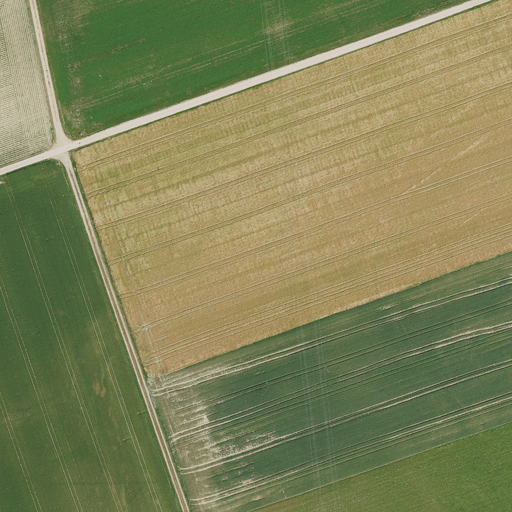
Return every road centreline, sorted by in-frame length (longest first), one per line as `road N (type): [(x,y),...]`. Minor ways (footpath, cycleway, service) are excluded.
road 1 (track): [(185,511),(62,149),(32,0)]
road 2 (track): [(0,171),(488,0)]
